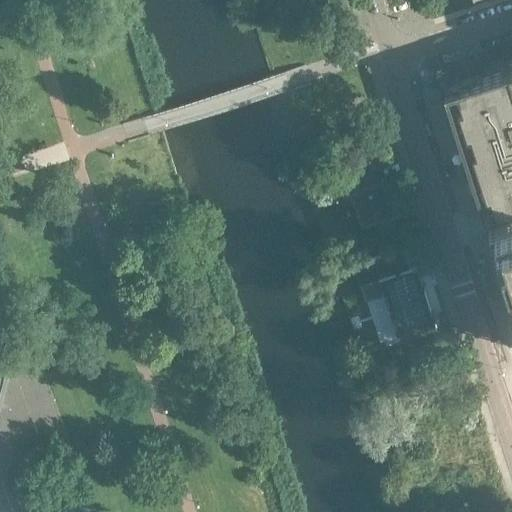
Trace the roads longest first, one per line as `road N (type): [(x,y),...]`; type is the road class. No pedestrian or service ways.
road 1 (residential): [(511,444),(390,54)]
road 2 (residential): [(390,54),(511,19)]
